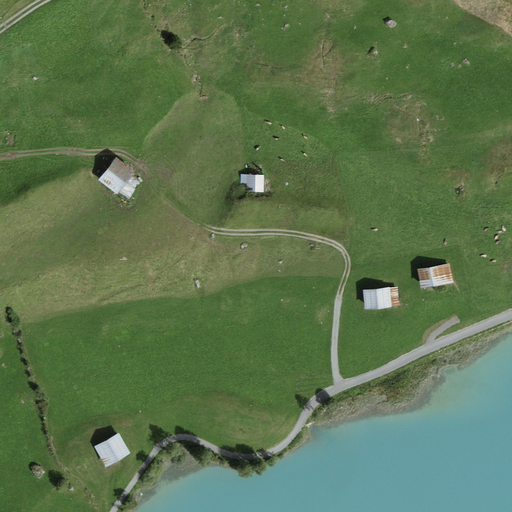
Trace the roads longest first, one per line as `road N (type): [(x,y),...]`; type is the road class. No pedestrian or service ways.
road 1 (track): [(116,511),(168,444),(261,456),(290,439),(321,399),(511,317)]
road 2 (track): [(348,385),(333,356),(347,252),(292,233),(215,231),(157,189)]
